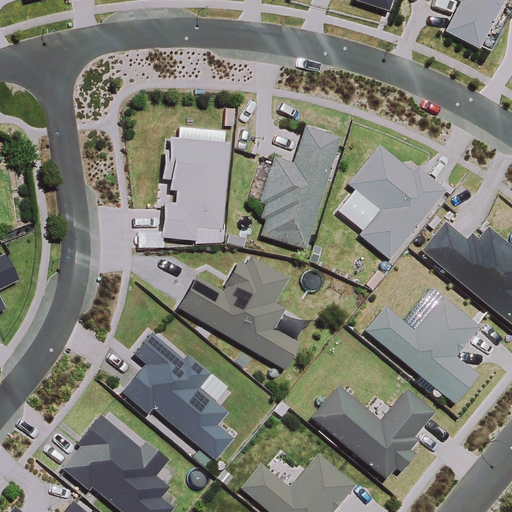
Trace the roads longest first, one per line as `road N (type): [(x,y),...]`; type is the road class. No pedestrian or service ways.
road 1 (residential): [(44,49),(146,29),(287,39),(394,69),(511,132)]
road 2 (residential): [(0,407),(45,351),(66,305),(73,254),(68,157),(44,49)]
